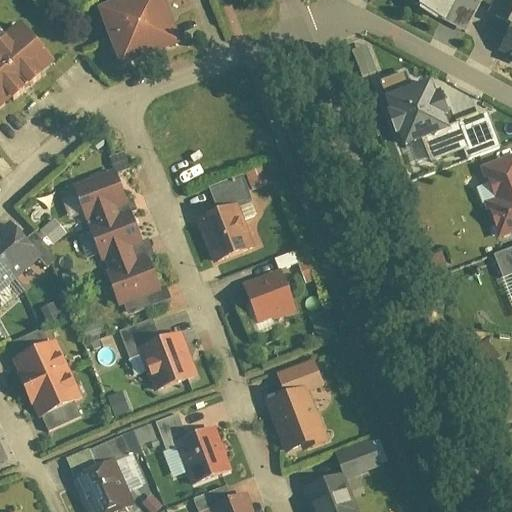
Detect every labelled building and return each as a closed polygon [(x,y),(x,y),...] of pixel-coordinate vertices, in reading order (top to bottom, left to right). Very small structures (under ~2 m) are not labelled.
[(112,72),(178,45),(159,0),(118,0),(87,13),(112,72)] [(406,0),(404,4),(445,25),(458,0),(406,0)] [(0,36),(0,105),(44,67),(10,28),(0,36)] [(511,31),(499,58),(511,64),(511,31)] [(359,81),(375,74),(363,48),(348,55),(359,81)] [(384,103),(404,150),(454,129),(435,82),(384,103)] [(113,160),(118,174),(128,170),(123,156),(113,160)] [(511,160),(489,170),(500,196),(511,191),(511,160)] [(62,191),(77,232),(123,215),(108,174),(62,191)] [(487,202),(503,240),(511,235),(511,191),(500,196),(487,202)] [(186,222),(203,269),(244,254),(226,207),(186,222)] [(77,232),(93,274),(139,257),(123,215),(77,232)] [(0,273),(8,283),(37,258),(2,219),(0,220),(0,273)] [(511,255),(500,259),(511,291),(511,255)] [(93,274),(108,315),(154,298),(139,257),(93,274)] [(32,286),(45,271),(34,262),(22,277),(32,286)] [(232,289),(248,330),(292,313),(275,272),(232,289)] [(0,290),(8,283),(0,273),(0,290)] [(317,344),(335,339),(329,315),(311,319),(317,344)] [(135,376),(144,399),(189,380),(171,337),(152,344),(142,320),(103,336),(122,382),(135,376)] [(49,341),(0,364),(15,394),(63,372),(49,341)] [(487,342),(466,357),(479,374),(500,359),(487,342)] [(252,404),(274,459),(319,441),(300,393),(313,388),(303,361),(261,377),(269,398),(252,404)] [(63,372),(15,394),(29,425),(78,403),(63,372)] [(163,446),(181,491),(220,476),(202,431),(163,446)] [(292,492),(299,511),(348,511),(338,484),(368,473),(358,443),(320,457),(328,479),(292,492)] [(57,485),(69,511),(120,511),(125,510),(103,464),(57,485)] [(243,511),(235,493),(226,497),(221,486),(181,503),(184,511),(243,511)]
